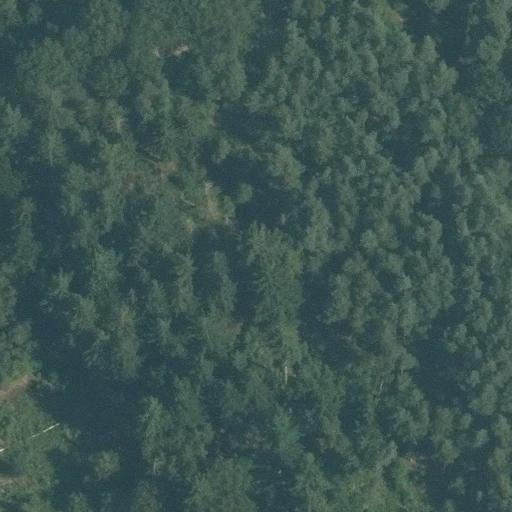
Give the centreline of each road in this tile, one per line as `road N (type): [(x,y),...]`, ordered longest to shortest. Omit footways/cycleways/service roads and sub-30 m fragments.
road 1 (track): [(0,122),(297,0)]
road 2 (track): [(511,173),(397,0)]
